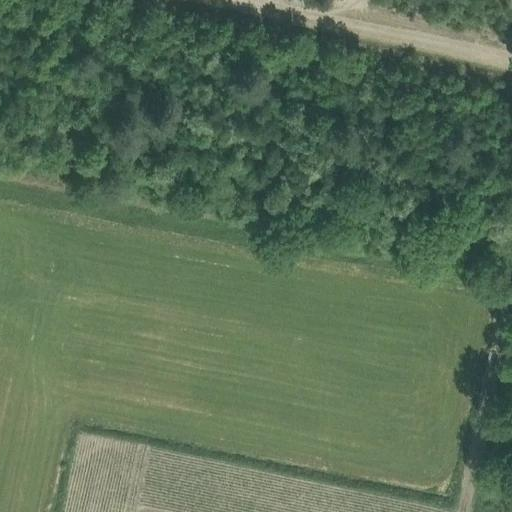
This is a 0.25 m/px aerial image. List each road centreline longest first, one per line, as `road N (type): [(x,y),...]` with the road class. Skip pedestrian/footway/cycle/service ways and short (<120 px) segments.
road 1 (track): [(511,279),(468,498)]
road 2 (track): [(511,60),(335,26)]
road 3 (track): [(335,26),(215,0)]
